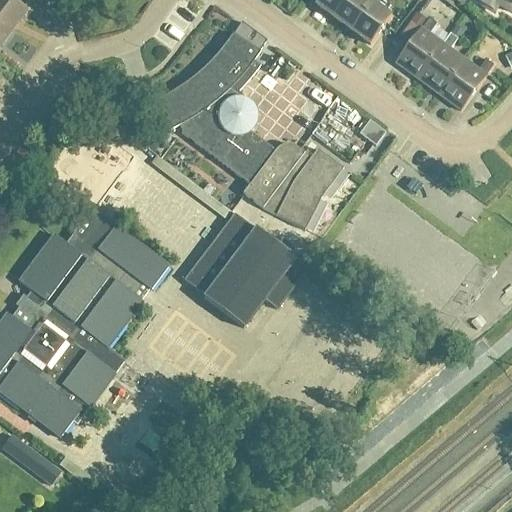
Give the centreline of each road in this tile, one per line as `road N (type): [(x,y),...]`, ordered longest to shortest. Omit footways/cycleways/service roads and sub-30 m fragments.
road 1 (residential): [(232,0),(461,153),(511,120)]
road 2 (residential): [(0,137),(52,61),(139,37),(169,0)]
